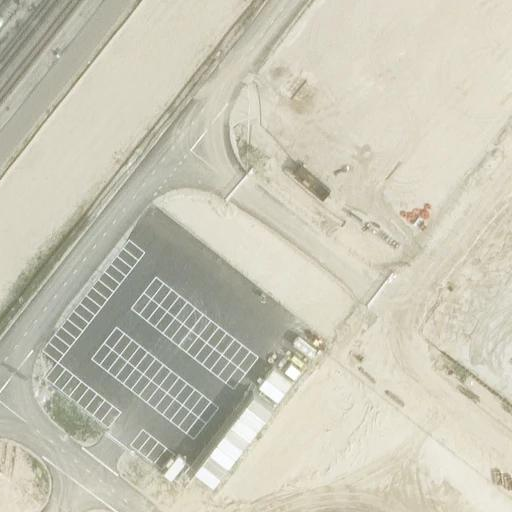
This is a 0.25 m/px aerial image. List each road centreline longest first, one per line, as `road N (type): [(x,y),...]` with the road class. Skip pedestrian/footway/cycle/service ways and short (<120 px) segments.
road 1 (unknown): [(472,0),(425,65),(427,93),(459,129),(456,160),(375,297),(440,382),(511,448)]
road 2 (unclassified): [(0,367),(288,0)]
